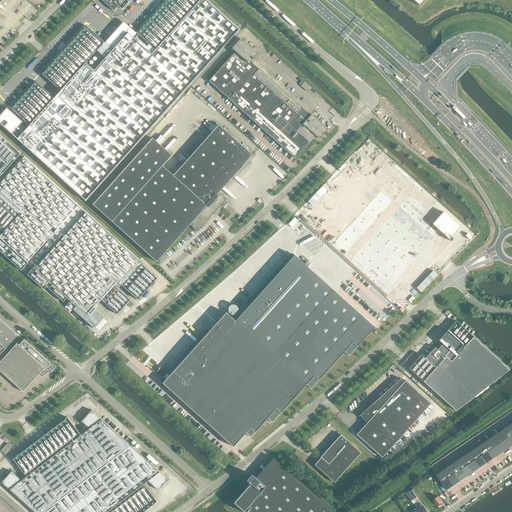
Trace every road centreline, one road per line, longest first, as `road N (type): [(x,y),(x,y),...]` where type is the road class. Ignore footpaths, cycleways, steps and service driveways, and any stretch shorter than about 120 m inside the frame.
road 1 (unclassified): [(78,371),(265,212),(344,130)]
road 2 (unclassified): [(210,490),(323,400),(453,277)]
road 3 (trunk): [(346,30),(468,171),(504,233)]
road 4 (unknown): [(344,130),(245,36),(201,80)]
road 5 (unclassified): [(210,490),(78,371)]
road 6 (unclassified): [(369,95),(264,0)]
road 7 (trunk): [(417,93),(511,192)]
road 8 (trunk): [(422,79),(330,0)]
road 9 (primary): [(455,112),(444,85),(469,58),(487,62),(511,87)]
